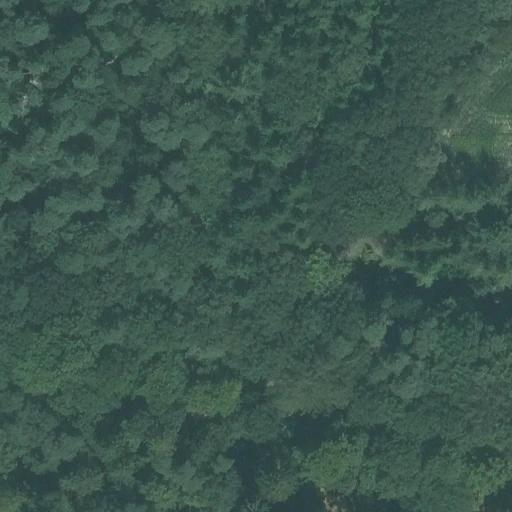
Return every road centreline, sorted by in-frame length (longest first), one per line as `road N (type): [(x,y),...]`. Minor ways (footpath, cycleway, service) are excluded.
road 1 (track): [(195,511),(280,261),(477,0)]
road 2 (track): [(511,449),(0,281)]
road 3 (track): [(143,0),(211,349)]
